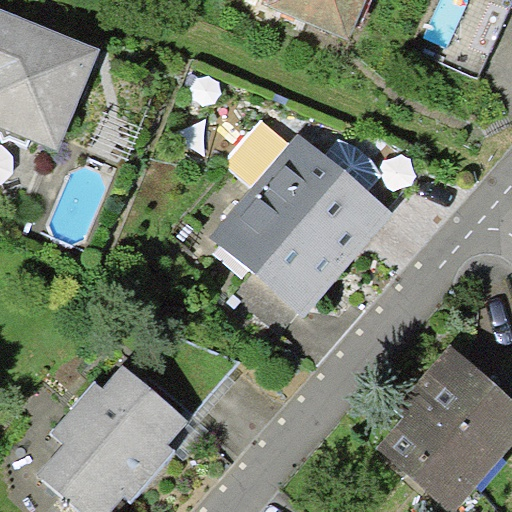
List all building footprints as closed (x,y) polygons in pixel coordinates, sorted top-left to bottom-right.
[(341,42),(358,0),(252,0),(273,9),(271,12),(341,42)] [(440,0),(414,58),(473,85),(511,0),(440,0)] [(0,29),(0,147),(5,145),(22,152),(29,137),(38,141),(38,143),(47,147),(82,64),(0,29)] [(255,197),(337,268),(399,195),(350,152),(335,145),(318,165),(298,148),(255,197)] [(275,341),(337,268),(255,197),(212,247),(249,278),(229,301),(275,341)] [(137,377),(188,422),(236,368),(169,340),(137,377)] [(490,461),(511,436),(511,418),(446,359),(408,402),(421,414),(383,458),(439,507),(463,480),(459,477),(480,452),(490,461)] [(126,509),(171,458),(163,451),(182,429),(142,394),(124,415),(112,405),(91,428),(70,410),(45,438),(67,457),(40,487),(68,511),(109,511),(118,502),(126,509)]
